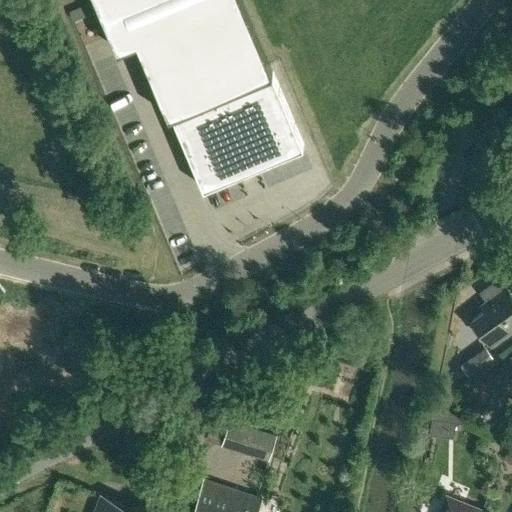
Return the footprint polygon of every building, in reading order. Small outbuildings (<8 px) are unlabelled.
[(246,170),(304,145),(273,73),(267,58),(264,50),(242,0),(97,0),(111,33),(118,49),(128,45),(138,41),(154,78),(169,116),(173,114),(176,121),(204,188),(246,170)] [(0,136),(35,121),(22,92),(20,93),(0,47),(0,136)] [(488,300),(482,304),(485,310),(473,319),(490,343),(504,334),(500,328),(511,320),(511,294),(506,287),(505,287),(499,279),(482,292),(488,300)] [(478,368),(471,358),(463,364),(469,374),(478,368)] [(434,401),(432,416),(429,433),(453,437),(456,420),(462,421),(463,417),(434,401)] [(511,430),(498,422),(492,431),(508,441),(511,434),(511,430)] [(276,434),(252,426),(245,450),(268,457),(276,434)] [(256,511),(261,497),(203,478),(192,511),(256,511)] [(153,511),(100,494),(93,511),(153,511)] [(480,511),(481,510),(462,502),(459,509),(445,503),(440,511),(480,511)]
